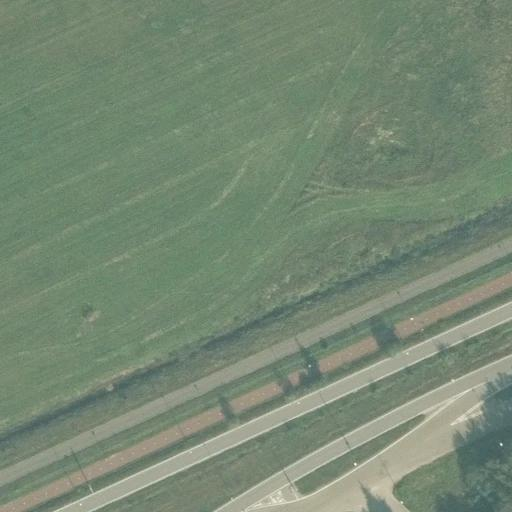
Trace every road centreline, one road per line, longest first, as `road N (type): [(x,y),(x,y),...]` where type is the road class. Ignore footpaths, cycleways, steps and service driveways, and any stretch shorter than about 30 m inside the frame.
road 1 (secondary): [(511,314),(79,511)]
road 2 (secondary): [(239,511),(329,455),(511,369)]
road 3 (unclassified): [(352,490),(511,376)]
road 4 (unclassified): [(352,490),(511,414)]
